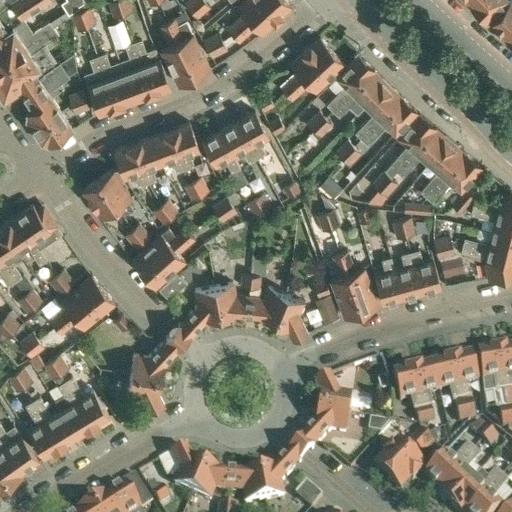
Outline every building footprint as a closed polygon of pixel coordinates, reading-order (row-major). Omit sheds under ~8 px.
[(70,16),(67,12),(83,2),(81,0),(11,0),(8,2),(7,2),(0,6),(0,61),(38,37),(37,35),(53,24),(55,26),(70,16)] [(107,0),(113,16),(122,13),(118,0),(107,0)] [(118,0),(122,13),(132,10),(128,0),(118,0)] [(191,9),(202,0),(186,0),(185,1),(191,9)] [(210,6),(205,0),(202,0),(191,9),(197,16),(210,6)] [(243,0),(238,5),(244,11),(227,27),(233,33),(267,0),(243,0)] [(292,3),(289,0),(267,0),(233,33),(239,39),(256,24),(262,31),(274,19),(276,21),(284,13),(282,12),(292,3)] [(474,0),(469,5),(484,19),(502,0),(474,0)] [(507,0),(489,21),(504,35),(511,25),(511,1),(510,0),(507,0)] [(89,6),(80,9),(86,25),(96,21),(89,6)] [(77,29),(86,25),(80,9),(70,13),(77,29)] [(211,67),(193,31),(187,19),(178,23),(175,16),(167,20),(195,75),(211,67)] [(179,83),(195,75),(167,20),(160,24),(170,43),(161,47),(179,83)] [(46,87),(51,84),(59,79),(60,80),(76,69),(74,53),(39,76),(34,69),(40,65),(30,51),(58,32),(55,26),(53,24),(37,35),(38,37),(0,61),(0,79),(6,88),(15,82),(27,100),(46,87)] [(511,44),(511,25),(504,35),(503,36),(511,44)] [(220,32),(204,40),(208,48),(224,40),(220,32)] [(280,84),(286,91),(332,48),(321,34),(311,43),(310,41),(301,49),(303,50),(291,61),(297,69),(280,84)] [(157,48),(147,52),(143,40),(134,43),(152,92),(171,86),(162,61),(157,48)] [(224,40),(208,48),(212,56),(228,48),(224,40)] [(131,58),(121,61),(134,98),(152,92),(134,43),(127,46),(131,58)] [(344,62),(332,48),(286,91),(291,97),(309,82),(315,88),(344,62)] [(107,53),(98,56),(116,105),(134,98),(121,61),(111,65),(107,53)] [(332,109),(335,105),(374,67),(359,53),(337,75),(344,83),(326,103),(332,109)] [(98,111),(116,105),(98,56),(91,58),(95,70),(84,74),(88,83),(98,111)] [(357,113),(366,103),(387,81),(374,67),(335,105),(332,109),(339,116),(342,112),(349,105),(357,113)] [(65,86),(60,80),(59,79),(51,84),(57,92),(65,86)] [(361,137),(364,134),(401,95),(387,81),(366,103),(374,111),(354,131),(361,137)] [(26,118),(33,129),(62,110),(48,88),(46,87),(27,100),(31,107),(26,111),(26,118)] [(68,95),(71,104),(87,98),(84,89),(68,95)] [(263,110),(274,104),(267,92),(257,97),(263,110)] [(416,109),(401,95),(364,134),(361,137),(367,143),(370,139),(386,124),(395,131),(416,109)] [(71,104),(74,113),(90,107),(87,98),(71,104)] [(314,129),(326,116),(319,108),(306,121),(314,129)] [(265,151),(259,140),(268,135),(255,109),(237,119),(257,156),(265,151)] [(48,143),(73,126),(62,110),(33,129),(41,140),(47,142),(48,143)] [(395,169),(398,165),(434,125),(418,111),(399,134),(408,142),(389,164),(395,169)] [(278,115),(268,122),(275,133),(285,127),(278,115)] [(333,123),(326,116),(314,129),(305,137),(311,143),(320,134),(321,135),(333,123)] [(237,119),(220,128),(233,154),(243,149),(249,160),(257,156),(237,119)] [(189,120),(170,127),(184,166),(193,163),(189,151),(199,147),(189,120)] [(420,154),(429,161),(449,137),(434,125),(398,165),(395,169),(402,175),(420,154)] [(162,161),(171,158),(175,170),(184,166),(170,127),(152,134),(162,161)] [(233,154),(220,128),(201,138),(215,163),(225,158),(232,170),(239,166),(233,154)] [(152,134),(133,141),(146,181),(156,177),(151,165),(162,161),(152,134)] [(426,195),(429,192),(464,151),(449,137),(429,161),(437,169),(419,189),(426,195)] [(335,149),(342,156),(354,145),(347,138),(335,149)] [(137,184),(146,181),(133,141),(113,148),(123,175),(133,172),(137,184)] [(361,152),(354,145),(342,156),(349,163),(361,152)] [(464,151),(429,192),(426,195),(432,201),(450,180),(459,188),(480,164),(464,151)] [(228,173),(234,183),(245,177),(240,167),(228,173)] [(113,168),(98,177),(116,204),(131,194),(113,168)] [(379,188),(391,175),(383,168),(372,181),(379,188)] [(201,174),(192,179),(200,194),(209,189),(201,174)] [(319,185),(332,197),(341,188),(328,175),(319,185)] [(391,175),(379,188),(387,195),(398,182),(391,175)] [(100,215),(116,204),(98,177),(82,188),(100,215)] [(200,194),(192,179),(183,184),(191,199),(200,194)] [(294,179),(282,186),(288,196),(300,190),(294,179)] [(461,195),(469,201),(477,191),(469,185),(461,195)] [(511,190),(510,188),(509,188),(499,201),(474,195),(472,202),(477,203),(497,209),(496,211),(511,215),(511,190)] [(264,190),(255,195),(263,210),(272,205),(264,190)] [(212,205),(217,213),(232,202),(226,195),(212,205)] [(254,215),(263,210),(255,195),(246,201),(254,215)] [(460,212),(469,201),(461,195),(452,205),(460,212)] [(168,197),(160,203),(170,217),(178,211),(168,197)] [(403,210),(417,212),(418,202),(404,201),(403,210)] [(17,213),(34,239),(39,247),(55,236),(62,232),(57,224),(44,203),(37,208),(33,202),(17,213)] [(237,210),(232,202),(217,213),(222,220),(237,210)] [(432,203),(418,202),(417,212),(432,213),(432,203)] [(494,217),(491,230),(511,234),(511,215),(496,211),(497,209),(477,203),(472,202),(470,211),(494,217)] [(170,217),(160,203),(152,209),(163,223),(170,217)] [(356,210),(359,221),(373,217),(369,206),(356,210)] [(326,211),(331,226),(340,223),(335,207),(326,211)] [(322,229),(331,226),(326,211),(316,214),(322,229)] [(46,257),(39,247),(34,239),(17,213),(0,224),(18,250),(27,244),(38,261),(46,257)] [(411,216),(402,218),(406,235),(415,232),(411,216)] [(396,237),(406,235),(402,218),(392,220),(396,237)] [(139,222),(132,228),(143,240),(150,234),(139,222)] [(0,224),(0,223),(0,257),(14,278),(21,274),(9,256),(18,250),(0,224)] [(132,257),(143,270),(189,230),(183,224),(175,232),(168,225),(132,257)] [(143,240),(132,228),(125,234),(136,246),(143,240)] [(143,270),(155,284),(185,257),(179,250),(194,236),(189,230),(143,270)] [(462,244),(466,245),(486,250),(487,248),(511,254),(511,234),(491,230),(488,242),(464,236),(462,244)] [(435,248),(452,244),(450,235),(433,239),(435,248)] [(452,244),(435,248),(437,256),(439,256),(444,279),(458,275),(453,253),(454,253),(452,244)] [(460,252),(464,253),(484,258),(487,275),(511,271),(511,254),(487,248),(486,250),(466,245),(462,244),(460,252)] [(348,248),(340,251),(361,308),(377,302),(364,265),(355,268),(348,248)] [(410,250),(413,263),(420,290),(440,286),(433,258),(423,260),(420,248),(410,250)] [(413,263),(410,250),(390,255),(401,295),(420,290),(413,263)] [(344,314),(361,308),(340,251),(332,254),(340,274),(330,277),(344,314)] [(251,273),(250,285),(260,286),(261,274),(265,275),(267,254),(251,252),(249,273),(251,273)] [(381,300),(401,295),(390,255),(382,257),(385,270),(374,273),(381,300)] [(0,271),(8,283),(14,278),(0,257),(0,271)] [(201,269),(191,259),(191,260),(179,270),(189,280),(201,269)] [(63,267),(55,273),(66,287),(74,281),(63,267)] [(160,288),(170,298),(188,281),(179,270),(160,288)] [(58,293),(66,287),(55,273),(48,279),(58,293)] [(56,324),(103,286),(92,273),(62,297),(68,304),(51,318),(56,324)] [(239,284),(250,285),(251,273),(249,273),(240,273),(239,284)] [(318,296),(330,292),(325,279),(314,283),(318,296)] [(234,281),(215,285),(220,315),(234,312),(248,314),(249,297),(236,296),(234,281)] [(220,315),(215,285),(196,288),(198,303),(185,316),(180,322),(179,322),(178,323),(178,324),(174,328),(184,339),(197,327),(206,317),(220,315)] [(261,315),(274,321),(286,293),(268,285),(263,299),(249,297),(248,314),(261,315)] [(115,300),(103,286),(56,324),(61,331),(77,318),(84,325),(115,300)] [(32,287),(24,293),(34,306),(42,300),(32,287)] [(34,306),(24,293),(16,299),(26,312),(34,306)] [(307,331),(307,330),(299,313),(304,300),(286,293),(274,321),(288,327),(293,338),(307,331)] [(324,323),(339,317),(330,293),(314,299),(324,323)] [(8,312),(1,319),(13,330),(20,323),(8,312)] [(114,321),(121,329),(131,319),(123,312),(114,321)] [(13,330),(1,319),(0,319),(0,332),(6,338),(13,330)] [(166,337),(161,341),(149,355),(134,353),(131,372),(162,377),(165,361),(178,346),(184,339),(174,328),(167,335),(165,337),(166,337)] [(19,341),(25,349),(38,338),(32,330),(19,341)] [(44,346),(38,338),(25,349),(31,356),(44,346)] [(511,345),(497,348),(502,376),(504,388),(511,387),(511,386),(510,375),(511,374),(511,345)] [(502,376),(497,348),(477,351),(481,379),(493,377),(495,390),(504,388),(502,376)] [(471,352),(451,357),(462,400),(471,397),(467,383),(478,380),(471,352)] [(51,358),(60,372),(68,367),(59,353),(51,358)] [(462,400),(451,357),(432,362),(439,390),(450,387),(454,402),(462,400)] [(52,378),(60,372),(51,358),(43,363),(52,378)] [(432,362),(413,367),(420,395),(423,409),(432,407),(428,393),(439,390),(432,362)] [(15,370),(24,385),(33,380),(24,365),(15,370)] [(423,409),(420,395),(413,367),(393,372),(400,400),(411,397),(415,411),(423,409)] [(16,390),(24,385),(15,370),(7,375),(16,390)] [(143,394),(150,410),(151,410),(165,403),(160,391),(162,377),(131,372),(128,391),(143,394)] [(84,394),(74,378),(72,374),(65,379),(93,425),(110,415),(94,388),(84,394)] [(337,391),(329,374),(315,381),(321,393),(319,407),(349,412),(352,393),(337,391)] [(385,377),(378,379),(381,390),(388,389),(385,377)] [(55,399),(60,408),(76,434),(93,425),(65,379),(58,383),(64,393),(55,399)] [(51,413),(42,398),(40,395),(33,399),(60,444),(76,434),(60,408),(51,413)] [(60,444),(33,399),(26,403),(37,422),(27,427),(43,453),(60,444)] [(457,413),(473,408),(471,399),(454,403),(457,413)] [(502,428),(510,426),(507,406),(499,407),(502,428)] [(119,413),(123,421),(134,415),(130,407),(119,413)] [(301,437),(294,444),(306,456),(311,450),(312,450),(313,448),(316,445),(319,442),(331,429),(346,431),(349,412),(319,407),(316,422),(308,432),(305,434),(301,437)] [(431,408),(423,410),(427,422),(434,421),(431,408)] [(476,418),(473,408),(457,413),(459,422),(476,418)] [(427,422),(423,410),(415,412),(419,424),(427,422)] [(370,418),(368,430),(380,432),(389,421),(370,418)] [(0,435),(24,471),(26,470),(24,467),(38,457),(21,433),(14,423),(5,430),(0,421),(0,435)] [(397,431),(415,447),(427,435),(420,428),(417,431),(406,422),(397,431)] [(476,433),(483,440),(491,431),(484,424),(476,433)] [(491,431),(483,440),(490,446),(498,438),(491,431)] [(0,469),(9,482),(24,471),(0,435),(0,469)] [(427,435),(415,447),(423,454),(434,442),(427,435)] [(374,465),(387,477),(410,453),(397,440),(393,444),(391,443),(383,452),(384,454),(374,465)] [(300,461),(306,456),(294,444),(287,452),(286,454),(283,457),(274,467),(261,469),(266,499),(283,496),(282,483),(294,467),(297,465),(299,463),(301,461),(300,461)] [(175,484),(192,491),(205,463),(192,457),(187,445),(173,453),(180,471),(175,484)] [(434,489),(435,490),(472,451),(466,446),(453,459),(445,452),(424,475),(437,486),(434,489)] [(478,457),(472,451),(435,490),(449,503),(473,478),(465,471),(478,457)] [(387,477),(401,489),(411,479),(412,480),(421,470),(419,469),(423,465),(410,453),(387,477)] [(219,469),(205,463),(192,491),(211,499),(217,485),(230,487),(232,470),(219,469)] [(0,487),(9,482),(0,469),(0,487)] [(246,471),(232,470),(230,487),(243,488),(246,502),(266,499),(261,469),(246,471)] [(480,470),(473,478),(449,503),(459,511),(465,511),(499,477),(493,472),(488,478),(480,470)] [(108,489),(106,490),(119,511),(142,511),(141,508),(153,502),(135,473),(124,480),(125,482),(110,492),(108,489)] [(499,477),(465,511),(492,511),(500,504),(492,497),(505,483),(499,477)] [(307,481),(306,482),(297,493),(313,507),(323,495),(307,481)] [(152,491),(160,503),(169,497),(162,485),(152,491)] [(119,511),(106,490),(91,500),(98,511),(119,511)] [(98,511),(91,500),(75,510),(75,511),(98,511)] [(503,508),(507,511),(511,511),(511,502),(510,501),(503,508)] [(226,511),(227,503),(217,503),(216,511),(226,511)] [(236,511),(238,504),(227,503),(226,511),(236,511)]
